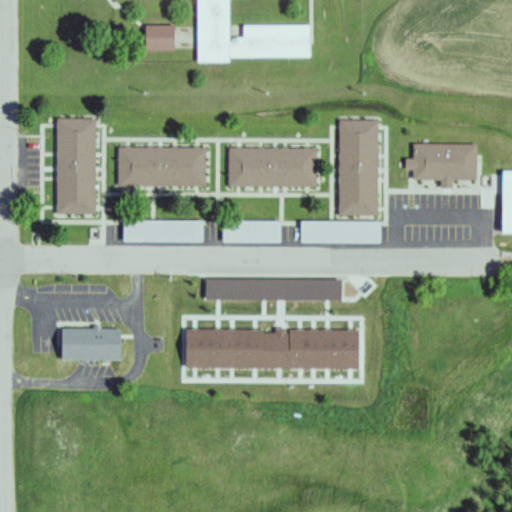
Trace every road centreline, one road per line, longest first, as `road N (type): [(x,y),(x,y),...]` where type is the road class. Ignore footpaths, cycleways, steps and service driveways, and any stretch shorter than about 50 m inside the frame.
road 1 (residential): [(5,511),(4,0)]
road 2 (residential): [(0,259),(492,259)]
